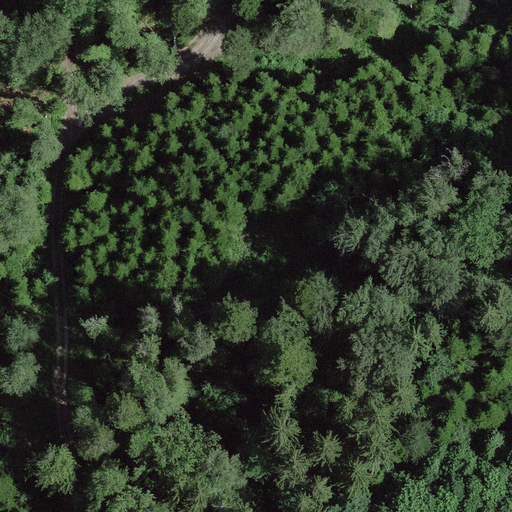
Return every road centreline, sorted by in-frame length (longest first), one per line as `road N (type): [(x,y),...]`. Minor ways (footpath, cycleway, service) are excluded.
road 1 (track): [(59,0),(87,511)]
road 2 (track): [(63,121),(127,90),(205,0)]
